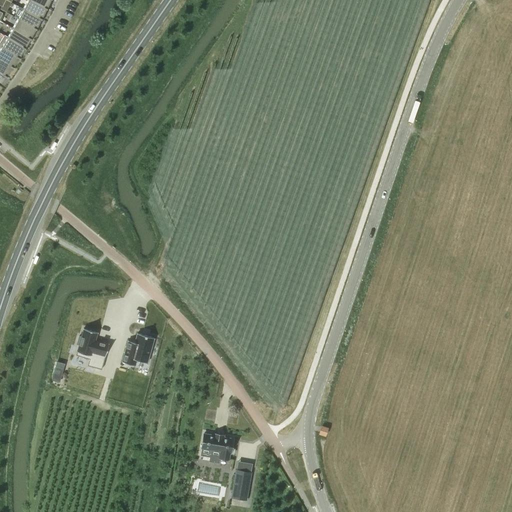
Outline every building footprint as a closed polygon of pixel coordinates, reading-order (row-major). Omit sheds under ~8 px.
[(47,8),(30,0),(27,0),(23,8),(42,18),(47,8)] [(30,0),(47,8),(50,0),(30,0)] [(42,18),(23,8),(18,18),(36,28),(42,18)] [(36,28),(18,18),(13,28),(31,38),(36,28)] [(13,28),(7,37),(25,48),(31,38),(13,28)] [(7,37),(4,35),(0,41),(0,45),(19,57),(25,48),(7,37)] [(0,45),(0,58),(13,67),(19,57),(0,45)] [(13,67),(0,58),(0,71),(7,76),(13,67)] [(79,344),(76,355),(89,359),(87,365),(101,369),(109,344),(99,341),(99,342),(95,341),(95,340),(97,332),(83,328),(81,336),(79,336),(77,344),(79,344)] [(128,340),(122,362),(135,365),(136,360),(147,362),(154,338),(137,333),(134,342),(128,340)] [(54,368),(50,380),(57,382),(61,370),(54,368)] [(204,434),(201,448),(211,450),(209,461),(218,463),(219,458),(228,460),(230,453),(231,453),(233,439),(223,437),(224,435),(221,435),(221,437),(216,436),(216,434),(214,434),(213,435),(204,434)] [(232,499),(248,501),(252,473),(237,471),(232,499)]
